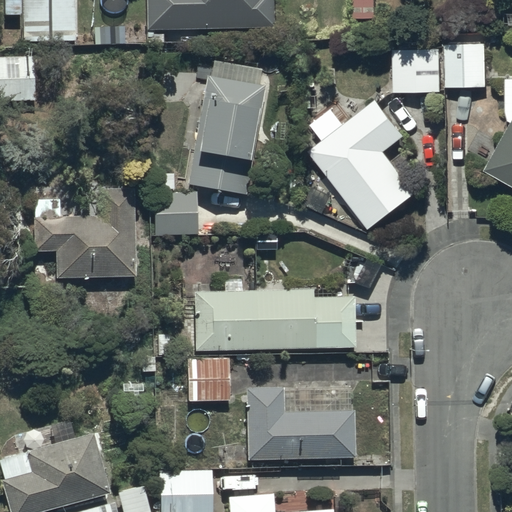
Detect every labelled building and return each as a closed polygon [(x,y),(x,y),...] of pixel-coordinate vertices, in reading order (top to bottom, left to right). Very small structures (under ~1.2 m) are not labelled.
[(73,0),(1,0),(2,13),(19,13),(19,41),(73,40),(73,0)] [(144,0),(145,28),(269,26),(268,0),(144,0)] [(376,0),(350,0),(351,16),(377,15),(376,0)] [(443,48),(392,48),(392,91),(437,91),(437,86),(485,86),(485,43),(443,43),(443,48)] [(0,55),(0,100),(26,100),(25,55),(0,55)] [(260,86),(202,76),(184,183),(242,193),(260,86)] [(504,114),(509,121),(482,169),(511,185),(511,77),(504,78),(504,114)] [(373,99),(308,150),(367,225),(414,189),(384,150),(402,136),(373,99)] [(131,184),(95,185),(96,215),(30,216),(30,249),(53,249),(53,275),(132,274),(131,184)] [(151,192),(152,234),(195,233),(193,191),(151,192)] [(190,291),(191,349),(352,346),(351,298),(310,299),(310,289),(190,291)] [(229,358),(184,357),(184,399),(229,399),(229,358)] [(280,387),(243,388),(245,458),(351,455),(349,410),(281,411),(280,387)] [(0,474),(1,478),(0,478),(0,490),(6,511),(37,511),(105,493),(89,433),(74,437),(69,420),(47,426),(52,444),(0,458),(0,474)] [(385,446),(356,446),(356,462),(386,462),(385,446)] [(158,470),(158,511),(210,511),(209,469),(158,470)] [(146,511),(138,486),(115,494),(120,511),(146,511)] [(269,511),(268,492),(225,496),(226,511),(329,511),(329,509),(294,511),(269,511)] [(114,511),(112,501),(73,511),(114,511)]
